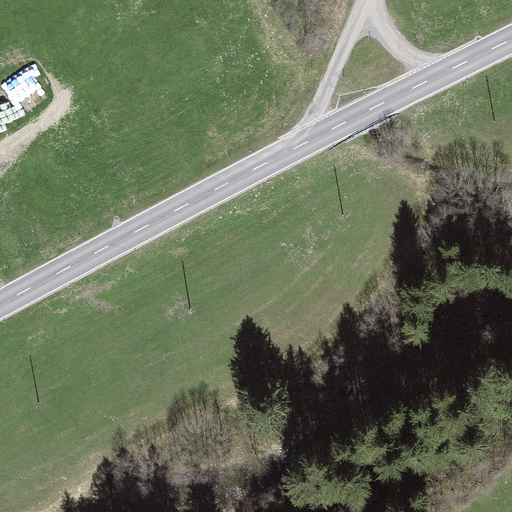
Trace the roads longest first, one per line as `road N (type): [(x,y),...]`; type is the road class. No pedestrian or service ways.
road 1 (tertiary): [(0,309),(511,43)]
road 2 (track): [(434,82),(366,25),(344,49),(316,109),(317,140)]
